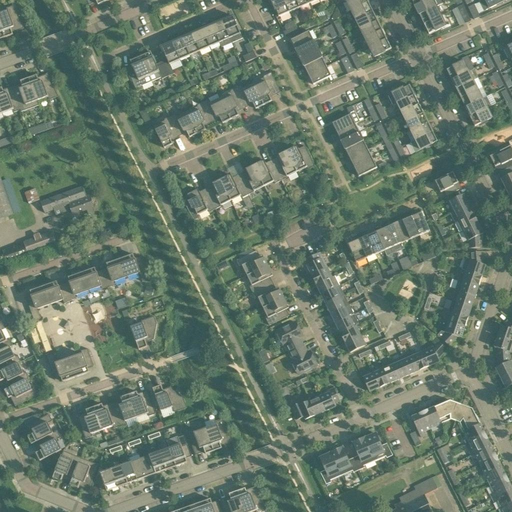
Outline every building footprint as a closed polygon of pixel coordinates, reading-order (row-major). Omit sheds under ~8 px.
[(290,12),(284,0),(271,0),(279,17),(290,12)] [(296,0),(284,0),(290,12),(300,8),(296,0)] [(310,4),(307,0),(296,0),(300,8),(310,4)] [(367,0),(349,0),(347,2),(351,11),(368,2),(367,0)] [(443,4),(440,0),(427,0),(415,6),(419,15),(436,7),(443,4)] [(482,0),(479,2),(481,6),(487,3),(490,8),(506,0),(482,0)] [(368,2),(351,11),(356,20),(373,11),(368,2)] [(474,20),(480,17),(474,4),(468,8),(474,20)] [(463,5),(457,8),(465,24),(471,21),(463,5)] [(0,13),(0,22),(5,38),(13,35),(12,33),(24,28),(13,6),(7,8),(8,11),(0,13)] [(436,7),(419,15),(424,24),(441,16),(436,7)] [(377,21),(373,11),(356,20),(360,29),(377,21)] [(232,17),(222,21),(232,43),(243,39),(233,16),(232,16),(232,17)] [(446,26),(441,16),(424,24),(429,34),(446,26)] [(222,21),(212,25),(220,43),(222,48),(232,43),(222,21)] [(377,21),(360,29),(365,38),(382,30),(377,21)] [(220,43),(212,25),(202,30),(210,47),(220,43)] [(286,38),(298,33),(296,27),(284,32),(286,38)] [(210,47),(202,30),(192,34),(200,51),(210,47)] [(382,30),(365,38),(370,47),(386,39),(382,30)] [(296,50),(314,41),(309,31),(291,40),(296,50)] [(200,51),(192,34),(183,38),(190,56),(200,51)] [(190,56),(183,38),(173,43),(180,60),(190,56)] [(391,49),(386,39),(370,47),(375,57),(391,49)] [(314,41),(296,50),(300,58),(318,49),(314,41)] [(180,60),(173,43),(162,47),(168,62),(163,65),(168,77),(174,74),(170,64),(180,60)] [(511,45),(509,47),(503,50),(508,59),(511,57),(511,45)] [(318,49),(300,58),(304,67),(322,58),(318,49)] [(168,77),(163,65),(157,67),(151,52),(150,52),(141,57),(151,82),(161,77),(162,79),(168,77)] [(246,63),(257,58),(254,52),(243,57),(246,63)] [(351,57),(357,70),(363,68),(356,54),(351,57)] [(142,86),(151,82),(141,57),(131,61),(130,61),(133,66),(127,69),(131,78),(136,90),(143,88),(142,86)] [(354,71),(347,57),(341,60),(348,74),(354,71)] [(322,58),(304,67),(309,76),(327,67),(322,58)] [(452,80),(469,72),(464,62),(447,70),(452,80)] [(327,67),(309,76),(313,85),(331,76),(327,67)] [(469,72),(452,80),(456,89),(473,81),(478,78),(474,69),(469,72)] [(253,84),(264,105),(272,101),(269,96),(271,95),(272,97),(281,93),(271,73),(264,77),(263,79),(253,84)] [(37,75),(29,78),(37,101),(47,97),(48,100),(58,97),(47,74),(38,78),(37,75)] [(37,101),(29,78),(21,81),(21,83),(12,87),(20,110),(21,112),(39,106),(37,101)] [(478,90),(473,81),(456,89),(461,98),(478,90)] [(240,86),(235,89),(245,108),(251,105),(250,103),(252,102),(256,109),(264,105),(253,84),(243,89),(242,87),(240,86)] [(397,91),(393,93),(391,90),(386,92),(393,106),(398,104),(414,95),(409,85),(405,87),(404,86),(397,90),(397,91)] [(2,88),(0,88),(0,107),(2,114),(13,110),(14,113),(20,110),(12,87),(3,90),(2,88)] [(245,108),(235,89),(231,91),(230,93),(220,98),(231,120),(239,116),(236,110),(238,109),(239,111),(245,108)] [(482,99),(478,90),(461,98),(465,107),(482,99)] [(419,104),(414,95),(398,104),(402,113),(419,104)] [(207,101),(202,103),(212,123),(218,120),(217,117),(219,116),(223,124),(231,120),(220,98),(210,103),(209,101),(207,101)] [(482,99),(465,107),(470,117),(487,108),(482,99)] [(197,108),(187,112),(198,134),(206,130),(203,124),(205,123),(206,126),(212,123),(202,103),(198,105),(197,108)] [(419,104),(402,113),(407,122),(424,113),(419,104)] [(347,109),(350,115),(333,124),(337,133),(355,124),(360,122),(352,106),(347,109)] [(487,108),(470,117),(475,127),(479,124),(480,126),(488,122),(487,121),(492,118),(487,108)] [(174,115),(169,117),(179,137),(185,134),(184,132),(186,131),(190,138),(198,134),(187,112),(177,118),(176,116),(174,115)] [(428,123),(424,113),(407,122),(411,131),(428,123)] [(179,137),(169,117),(165,120),(164,122),(154,127),(157,134),(155,135),(159,142),(161,141),(164,149),(173,144),(170,139),(172,138),(173,140),(179,137)] [(428,123),(411,131),(406,134),(411,143),(433,132),(428,123)] [(360,133),(355,124),(337,133),(342,142),(360,133)] [(438,142),(433,132),(411,143),(416,153),(425,148),(426,149),(434,145),(433,144),(438,142)] [(364,141),(360,133),(342,142),(346,150),(364,141)] [(11,137),(0,140),(0,147),(13,143),(11,137)] [(364,141),(346,150),(350,159),(368,150),(364,141)] [(511,149),(510,145),(504,148),(505,149),(490,157),(495,167),(499,165),(502,171),(511,166),(511,149)] [(295,148),(287,152),(297,172),(307,167),(308,170),(315,166),(305,146),(296,151),(295,148)] [(372,158),(368,150),(350,159),(354,167),(372,158)] [(280,156),(271,161),(281,181),(288,177),(297,172),(287,152),(280,155),(280,156)] [(377,168),(372,158),(354,167),(359,177),(377,168)] [(261,162),(254,166),(264,186),(274,182),(275,184),(281,181),(271,161),(263,165),(261,162)] [(264,186),(254,166),(246,170),(247,171),(238,175),(248,195),(255,192),(255,191),(264,186)] [(454,185),(458,183),(453,172),(435,181),(441,193),(444,191),(447,196),(457,191),(454,185)] [(511,173),(501,179),(506,189),(511,185),(511,173)] [(228,177),(221,180),(231,201),(241,196),(242,198),(248,195),(238,175),(230,179),(228,177)] [(0,178),(0,218),(12,214),(0,178)] [(214,185),(205,189),(215,209),(222,206),(221,206),(231,201),(221,180),(213,184),(214,185)] [(94,212),(92,208),(94,207),(90,196),(86,198),(82,187),(41,202),(45,213),(55,210),(57,215),(71,210),(73,215),(87,210),(89,214),(94,212)] [(29,204),(40,200),(36,189),(25,193),(29,204)] [(209,213),(215,209),(205,189),(197,194),(195,191),(188,195),(189,198),(184,200),(187,207),(190,214),(194,220),(199,218),(198,215),(208,210),(209,213)] [(464,194),(450,201),(448,202),(453,212),(469,204),(464,194)] [(469,204),(453,212),(450,213),(455,223),(458,222),(473,214),(469,204)] [(422,213),(411,217),(419,235),(429,231),(429,232),(430,231),(422,213)] [(473,214),(458,222),(455,223),(460,233),(462,231),(478,224),(473,214)] [(419,235),(411,217),(403,221),(411,239),(419,235)] [(403,221),(394,225),(402,243),(411,239),(403,221)] [(483,233),(478,224),(462,231),(467,241),(469,241),(470,248),(482,248),(481,235),(483,233)] [(394,225),(385,228),(393,247),(402,243),(394,225)] [(443,229),(439,231),(442,236),(445,235),(444,233),(449,231),(447,227),(443,229)] [(393,247),(385,228),(376,232),(384,251),(393,247)] [(376,232),(367,236),(375,255),(384,251),(376,232)] [(57,246),(54,237),(52,233),(24,243),(29,256),(57,246)] [(54,237),(57,246),(64,243),(61,234),(54,237)] [(375,255),(367,236),(359,240),(367,258),(375,255)] [(367,258),(359,240),(348,244),(356,263),(357,263),(367,258)] [(29,256),(24,243),(2,251),(8,264),(29,256)] [(256,250),(252,252),(251,250),(237,256),(239,259),(236,260),(240,267),(242,266),(247,276),(267,266),(264,258),(261,259),(256,250)] [(470,261),(467,271),(482,276),(485,266),(483,265),(482,252),(470,253),(470,261)] [(320,253),(306,259),(308,264),(306,266),(311,276),(327,268),(320,253)] [(133,255),(120,259),(126,278),(139,273),(142,282),(150,282),(141,256),(134,259),(133,255)] [(107,264),(108,268),(102,270),(108,288),(115,286),(114,282),(126,278),(120,259),(107,264)] [(271,273),(267,266),(247,276),(252,285),(249,287),(253,293),(273,283),(268,275),(271,273)] [(95,268),(82,273),(88,291),(101,287),(101,289),(108,288),(102,270),(96,272),(95,268)] [(327,268),(311,276),(316,285),(330,278),(332,278),(327,268)] [(467,271),(463,281),(478,286),(482,276),(467,271)] [(88,291),(82,273),(68,278),(70,282),(64,284),(70,301),(76,298),(76,296),(88,291)] [(332,278),(330,278),(316,285),(321,295),(339,286),(340,285),(336,276),(332,278)] [(463,281),(463,282),(459,280),(456,288),(459,289),(458,291),(475,297),(478,286),(463,281)] [(70,301),(64,284),(58,286),(57,282),(43,287),(50,305),(62,300),(64,304),(70,301)] [(277,292),(273,283),(253,293),(256,300),(258,298),(263,308),(283,298),(280,290),(277,292)] [(344,295),(339,286),(321,295),(326,305),(344,295)] [(30,291),(32,295),(25,298),(34,323),(41,318),(37,309),(50,305),(43,287),(30,291)] [(453,296),(452,300),(457,302),(472,307),(475,297),(458,291),(456,297),(453,296)] [(349,305),(344,295),(326,305),(331,314),(349,305)] [(129,296),(118,300),(120,307),(132,303),(129,296)] [(287,305),(283,298),(263,308),(268,318),(266,319),(269,326),(289,316),(284,307),(287,305)] [(163,300),(155,303),(158,310),(165,307),(163,300)] [(457,302),(452,300),(448,310),(451,311),(453,312),(468,317),(472,307),(457,302)] [(349,305),(331,314),(335,324),(354,315),(349,305)] [(451,311),(448,322),(465,327),(468,317),(453,312),(451,311)] [(13,315),(6,318),(9,325),(17,321),(13,315)] [(354,315),(335,324),(340,334),(356,326),(356,325),(358,324),(354,315)] [(131,327),(139,350),(147,347),(146,343),(154,340),(157,324),(154,317),(141,321),(142,323),(131,327)] [(501,326),(498,336),(511,341),(511,321),(510,320),(504,327),(501,326)] [(298,341),(299,338),(302,336),(295,322),(288,326),(287,325),(284,327),(283,329),(277,332),(283,346),(285,345),(289,352),(303,346),(302,345),(300,346),(298,341)] [(448,322),(444,332),(441,331),(437,335),(450,347),(458,337),(461,338),(465,327),(448,322)] [(356,326),(340,334),(345,343),(361,335),(356,326)] [(2,330),(0,330),(0,351),(10,346),(10,347),(13,346),(9,339),(7,340),(2,330)] [(366,345),(361,335),(345,343),(350,353),(366,345)] [(511,348),(511,341),(498,336),(494,347),(497,348),(497,357),(509,357),(509,352),(511,353),(511,348)] [(422,350),(429,366),(439,362),(438,359),(447,350),(438,341),(433,347),(432,345),(422,350)] [(10,346),(0,351),(0,371),(20,362),(21,362),(18,355),(15,357),(10,347),(10,346)] [(303,346),(289,352),(293,360),(291,361),(298,375),(317,365),(310,352),(306,354),(304,353),(301,347),(303,346)] [(82,355),(69,359),(76,377),(89,373),(88,369),(94,366),(88,349),(80,351),(82,355)] [(422,350),(412,354),(413,356),(419,371),(429,366),(422,350)] [(413,356),(412,354),(402,358),(409,375),(419,371),(413,356)] [(69,359),(57,364),(54,355),(46,355),(55,380),(61,378),(63,382),(76,377),(69,359)] [(497,357),(498,367),(495,368),(500,378),(511,372),(511,361),(511,360),(510,361),(509,357),(497,357)] [(409,375),(402,358),(392,363),(393,365),(399,379),(409,375)] [(20,362),(0,371),(0,381),(0,382),(2,381),(6,389),(26,379),(27,380),(29,379),(26,372),(23,373),(18,363),(21,362),(20,362)] [(399,379),(393,365),(383,369),(389,383),(399,379)] [(383,369),(373,373),(379,388),(389,383),(383,369)] [(511,384),(511,372),(500,378),(505,388),(511,384)] [(379,388),(373,373),(363,378),(369,392),(379,388)] [(26,379),(6,389),(4,390),(8,398),(11,397),(15,406),(37,395),(34,388),(31,390),(27,380),(26,379)] [(174,413),(187,408),(183,398),(171,387),(163,390),(161,386),(153,389),(161,412),(172,407),(174,413)] [(318,395),(319,397),(325,411),(335,407),(334,404),(340,402),(334,388),(318,395)] [(137,392),(129,395),(137,418),(147,414),(148,417),(155,414),(147,391),(138,394),(137,392)] [(137,418),(129,395),(120,398),(121,400),(112,403),(120,427),(127,424),(126,421),(137,418)] [(319,397),(309,401),(315,416),(325,411),(319,397)] [(309,401),(308,399),(291,407),(296,419),(303,415),(305,420),(315,416),(309,401)] [(455,421),(461,405),(450,401),(434,408),(441,424),(451,420),(455,421)] [(120,427),(112,403),(103,406),(102,404),(94,407),(102,430),(113,426),(114,429),(120,427)] [(472,409),(461,405),(455,421),(459,423),(464,432),(480,424),(472,409)] [(102,430),(94,407),(86,410),(87,412),(77,416),(85,439),(93,437),(92,434),(102,430)] [(434,408),(423,412),(430,429),(437,426),(439,430),(443,428),(441,424),(434,408)] [(430,429),(423,412),(412,417),(421,438),(425,436),(423,432),(430,429)] [(53,434),(53,433),(48,423),(52,421),(49,414),(25,426),(30,435),(27,437),(31,445),(34,443),(53,434)] [(206,429),(214,451),(222,449),(221,446),(233,442),(222,420),(215,422),(216,425),(206,429)] [(464,432),(460,434),(462,438),(466,436),(469,443),(485,435),(480,424),(464,432)] [(214,451),(206,429),(195,432),(194,430),(187,432),(195,456),(205,452),(206,454),(214,451)] [(57,431),(53,433),(53,434),(34,443),(38,452),(36,453),(40,461),(61,450),(56,440),(61,438),(57,431)] [(415,432),(410,435),(416,447),(421,445),(415,432)] [(191,457),(183,433),(177,435),(180,444),(170,448),(177,466),(187,463),(186,459),(191,457)] [(376,434),(365,438),(375,461),(386,457),(386,458),(392,456),(386,443),(381,446),(376,434)] [(469,443),(472,450),(469,452),(471,456),(491,446),(485,435),(469,443)] [(353,443),(359,456),(353,458),(359,470),(364,468),(364,466),(375,461),(365,438),(353,443)] [(496,457),(491,446),(471,456),(473,460),(476,458),(480,465),(496,457)] [(331,453),(341,476),(352,471),(353,473),(359,470),(353,458),(348,460),(342,447),(331,453)] [(159,448),(149,452),(157,474),(167,470),(160,452),(159,448)] [(170,448),(160,452),(167,470),(177,466),(170,448)] [(70,485),(81,458),(63,451),(53,478),(61,482),(62,479),(71,483),(70,485)] [(157,474),(149,452),(148,452),(149,456),(140,459),(147,477),(157,474)] [(331,453),(320,458),(326,470),(320,472),(326,484),(331,482),(330,481),(341,476),(331,453)] [(480,465),(483,471),(479,473),(481,477),(501,467),(496,457),(480,465)] [(98,465),(81,458),(70,485),(78,488),(79,486),(88,490),(98,465)] [(140,459),(130,462),(137,481),(147,477),(140,459)] [(137,481),(130,462),(121,466),(127,484),(137,481)] [(127,484),(121,466),(111,469),(117,488),(127,484)] [(507,478),(501,467),(481,477),(483,481),(487,479),(490,486),(507,478)] [(117,488),(111,469),(100,473),(101,476),(96,478),(100,489),(105,487),(107,491),(117,488)] [(490,486),(494,493),(490,495),(492,499),(511,489),(507,478),(490,486)] [(416,490),(411,492),(400,498),(402,502),(395,505),(397,509),(390,511),(432,511),(425,497),(432,493),(426,481),(414,487),(416,490)] [(245,488),(237,491),(244,511),(251,511),(256,510),(256,511),(260,511),(267,510),(255,487),(246,491),(245,488)] [(511,489),(492,499),(494,503),(498,501),(501,508),(511,502),(511,489)] [(335,490),(327,494),(329,500),(337,496),(335,490)] [(244,511),(237,491),(229,494),(230,496),(220,500),(224,511),(244,511)] [(210,499),(200,503),(203,511),(221,511),(217,501),(212,503),(210,499)] [(511,511),(511,502),(501,508),(503,511),(511,511)] [(203,511),(200,503),(190,506),(192,511),(203,511)]
